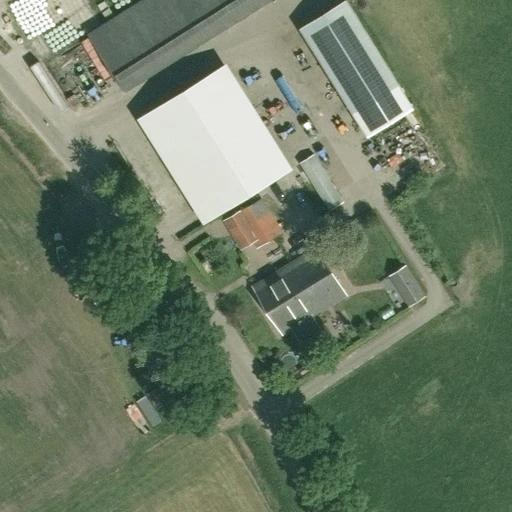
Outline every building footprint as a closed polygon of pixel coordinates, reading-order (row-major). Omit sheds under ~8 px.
[(144,0),(86,33),(116,87),(201,40),(193,25),(204,19),(204,18),(223,7),(237,32),(293,0),(144,0)] [(300,30),(367,137),(413,108),(346,2),(300,30)] [(218,69),(140,117),(205,221),(283,173),(218,69)] [(344,202),(308,146),(303,149),(293,155),(304,172),(329,211),(344,202)] [(258,239),(253,242),(257,250),(283,234),(262,199),(242,212),(258,239)] [(282,334),(345,294),(317,250),(254,290),(282,334)] [(115,305),(145,344),(173,322),(143,283),(115,305)]
